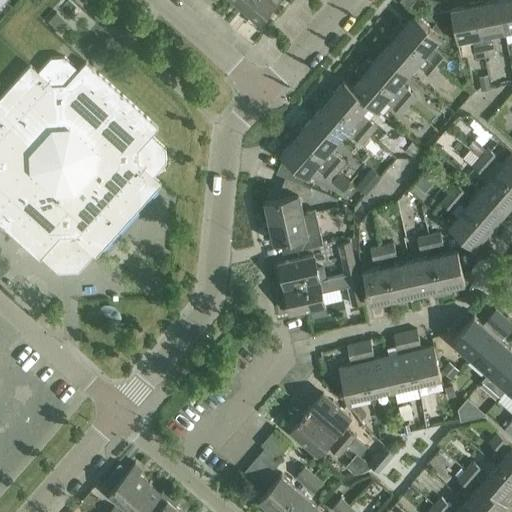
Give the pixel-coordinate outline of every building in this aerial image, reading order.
[(231,0),(242,9),(250,0),(231,0)] [(250,0),(242,9),(259,24),(280,0),(250,0)] [(413,0),(408,7),(415,13),(416,14),(428,0),(413,0)] [(437,21),(441,1),(438,0),(429,0),(426,19),(437,21)] [(474,1),(485,55),(494,53),(490,33),(504,31),(497,0),(492,0),(479,3),(478,0),(474,1)] [(511,0),(497,0),(504,31),(511,28),(511,0)] [(474,57),(485,55),(474,1),(468,2),(468,5),(451,8),(457,40),(470,37),(474,57)] [(47,20),(57,28),(65,19),(55,11),(47,20)] [(394,27),(441,68),(449,59),(439,50),(438,51),(432,46),(441,36),(416,14),(415,13),(405,24),(400,20),(394,27)] [(392,39),(383,50),(409,72),(417,63),(421,67),(433,77),(441,68),(394,27),(387,35),(392,39)] [(393,90),(409,105),(417,96),(401,81),(409,72),(383,50),(374,60),(369,56),(362,64),(393,90)] [(96,255),(162,182),(154,175),(166,161),(166,148),(152,135),(159,127),(122,94),(103,116),(66,83),(79,69),(64,56),(51,57),(38,71),(30,64),(0,97),(0,221),(40,258),(47,250),(62,263),(75,262),(88,248),(96,255)] [(103,116),(122,94),(86,61),(79,69),(66,83),(103,116)] [(351,86),(350,87),(368,103),(375,110),(385,99),(401,114),(407,107),(409,105),(393,90),(362,64),(355,71),(360,76),(351,86)] [(486,73),(478,75),(480,89),(489,88),(486,73)] [(354,120),(370,135),(378,126),(362,111),(368,103),(350,87),(351,86),(344,80),(334,92),(329,88),(324,94),(354,120)] [(467,80),(461,85),(470,94),(475,89),(467,80)] [(312,117),(337,138),(346,129),(362,143),(370,135),(354,120),(324,94),(317,102),(321,106),(312,117)] [(322,156),(339,171),(347,162),(330,147),(337,138),(312,117),(302,128),(297,124),(292,131),(322,156)] [(286,176),(285,176),(298,182),(305,175),(314,165),(332,180),(339,171),(322,156),(292,131),(284,139),(289,143),(280,154),(283,156),(277,172),(286,176)] [(413,141),(405,150),(414,157),(422,149),(413,141)] [(487,146),(479,156),(490,166),(498,156),(487,146)] [(496,170),(511,184),(511,151),(496,170)] [(483,174),(490,166),(479,156),(472,165),(483,174)] [(480,188),(505,210),(511,202),(511,184),(496,170),(480,188)] [(264,200),(269,222),(315,213),(315,210),(302,214),(298,195),(311,193),(310,188),(298,182),(285,176),(281,185),(283,196),(264,200)] [(364,176),(356,186),(365,194),(373,184),(364,176)] [(447,192),(458,202),(465,194),(453,185),(447,192)] [(464,206),(494,232),(500,225),(496,221),(505,210),(480,188),(464,206)] [(451,210),(458,202),(447,192),(440,200),(451,210)] [(488,239),(494,232),(464,206),(448,225),(474,248),(484,236),(488,239)] [(346,209),(342,215),(350,219),(353,214),(346,209)] [(322,244),(319,233),(315,213),(269,222),(274,243),(293,239),(295,250),(322,244)] [(428,231),(431,248),(444,245),(440,229),(428,231)] [(428,231),(417,234),(420,251),(431,248),(428,231)] [(380,243),(384,259),(396,256),(392,240),(380,243)] [(338,244),(344,273),(339,274),(340,276),(344,275),(356,272),(349,241),(338,244)] [(373,262),(384,259),(380,243),(369,245),(373,262)] [(432,255),(441,293),(451,291),(450,285),(464,282),(457,250),(432,255)] [(278,262),(284,288),(332,277),(332,276),(325,278),(323,268),(317,269),(314,255),(278,262)] [(409,260),(416,293),(430,290),(431,295),(441,293),(432,255),(409,260)] [(386,266),(394,303),(404,301),(403,296),(416,293),(409,260),(386,266)] [(369,304),(384,301),(385,305),(394,303),(386,266),(361,271),(369,304)] [(356,272),(344,275),(351,305),(362,303),(356,272)] [(332,277),(284,288),(289,313),(325,306),(321,291),(328,290),(328,289),(334,288),(342,286),(340,276),(332,277)] [(451,340),(469,356),(504,317),(495,309),(483,323),(473,315),(451,340)] [(511,324),(504,317),(469,356),(487,372),(509,347),(500,339),(511,324)] [(404,331),(416,382),(440,377),(433,344),(420,347),(416,329),(404,331)] [(385,355),(393,388),(416,382),(404,331),(393,334),(397,353),(385,355)] [(358,342),(369,393),(393,388),(385,355),(374,358),(370,339),(358,342)] [(345,399),(369,393),(358,342),(346,345),(350,363),(338,366),(345,399)] [(487,372),(481,379),(499,395),(505,388),(511,379),(511,349),(509,347),(487,372)] [(449,361),(442,369),(451,377),(458,369),(449,361)] [(507,389),(498,399),(511,411),(511,379),(505,388),(507,389)] [(452,385),(444,388),(447,399),(455,397),(452,385)] [(306,412),(346,446),(353,437),(340,426),(349,415),(332,400),(332,401),(323,393),(306,412)] [(476,405),(458,409),(461,419),(479,416),(476,405)] [(338,454),(346,446),(306,412),(290,429),(300,438),(316,453),(325,443),(338,454)] [(266,437),(283,451),(290,442),(274,428),(266,437)] [(496,431),(488,441),(500,451),(508,441),(496,431)] [(260,444),(264,447),(276,458),(283,451),(266,437),(260,444)] [(384,444),(368,462),(378,471),(394,452),(384,444)] [(256,456),(273,470),(280,462),(276,458),(264,447),(256,456)] [(511,447),(497,466),(511,479),(511,447)] [(357,452),(345,465),(353,473),(372,466),(357,452)] [(250,464),(266,478),(273,470),(256,456),(250,464)] [(463,469),(475,479),(484,469),(472,459),(463,469)] [(119,463),(101,483),(109,490),(108,491),(111,494),(127,507),(149,482),(138,473),(141,468),(134,462),(127,470),(119,463)] [(294,475),(304,484),(314,472),(304,463),(294,475)] [(258,486),(266,478),(250,464),(242,472),(258,486)] [(481,484),(506,506),(511,498),(511,479),(497,466),(481,484)] [(468,488),(475,479),(463,469),(456,477),(468,488)] [(267,511),(279,511),(300,488),(281,472),(259,498),(271,508),(267,511)] [(314,472),(304,484),(313,491),(323,480),(314,472)] [(149,482),(127,507),(132,511),(155,511),(171,494),(164,488),(161,493),(149,482)] [(465,502),(476,511),(500,511),(506,506),(481,484),(465,502)] [(300,488),(279,511),(310,511),(318,504),(300,488)] [(171,494),(155,511),(183,511),(175,505),(179,501),(171,494)] [(440,495),(432,505),(439,511),(445,511),(452,505),(440,495)] [(331,507),(335,511),(342,511),(350,504),(341,496),(331,507)] [(456,511),(476,511),(465,502),(456,511)]
